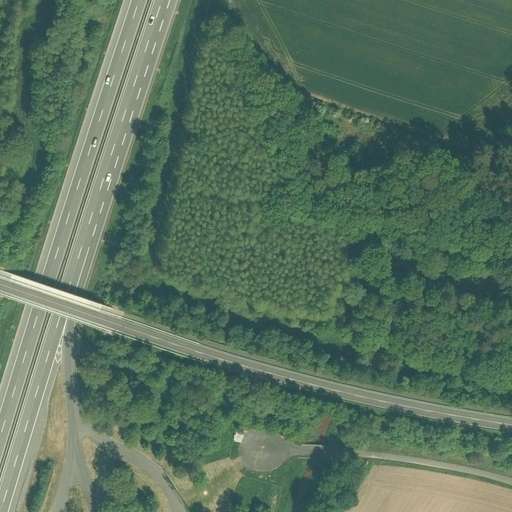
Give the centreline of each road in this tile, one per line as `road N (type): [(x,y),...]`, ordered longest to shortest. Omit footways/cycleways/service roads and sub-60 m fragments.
road 1 (tertiary): [(511,422),(280,373),(0,283)]
road 2 (motorway): [(139,0),(0,439)]
road 3 (motorway): [(1,511),(89,224)]
road 4 (motorway): [(89,224),(162,0)]
road 5 (motorway): [(77,409),(69,361),(89,224)]
